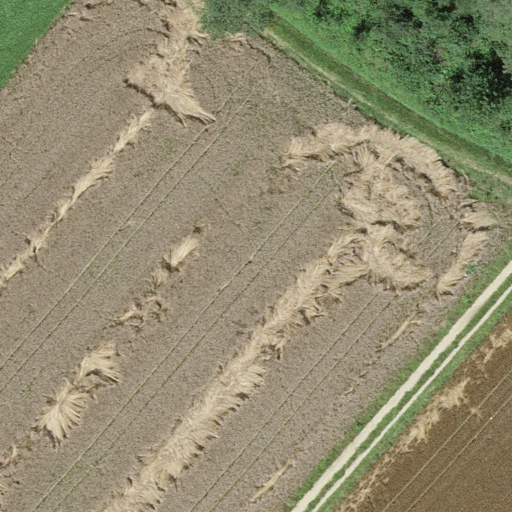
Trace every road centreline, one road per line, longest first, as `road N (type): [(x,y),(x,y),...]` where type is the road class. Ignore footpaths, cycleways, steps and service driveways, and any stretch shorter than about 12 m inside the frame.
road 1 (track): [(511,277),(304,511)]
road 2 (track): [(511,173),(251,0)]
